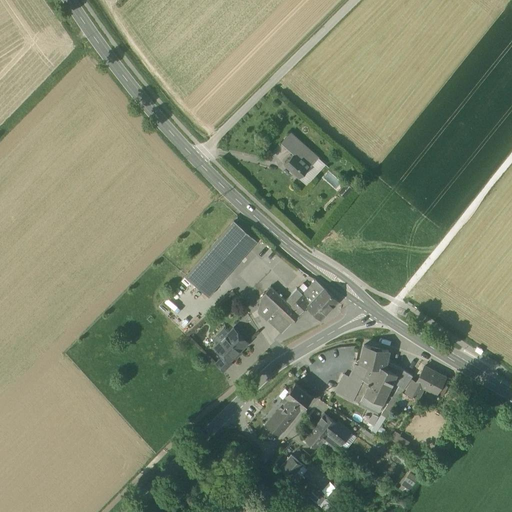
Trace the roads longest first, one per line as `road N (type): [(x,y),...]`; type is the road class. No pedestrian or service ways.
road 1 (tertiary): [(130,511),(281,362),(371,309)]
road 2 (tertiary): [(193,158),(371,309)]
road 3 (residential): [(193,158),(355,0)]
road 4 (track): [(384,317),(511,158)]
road 5 (tertiary): [(68,0),(193,158)]
road 6 (tertiary): [(371,309),(511,396)]
